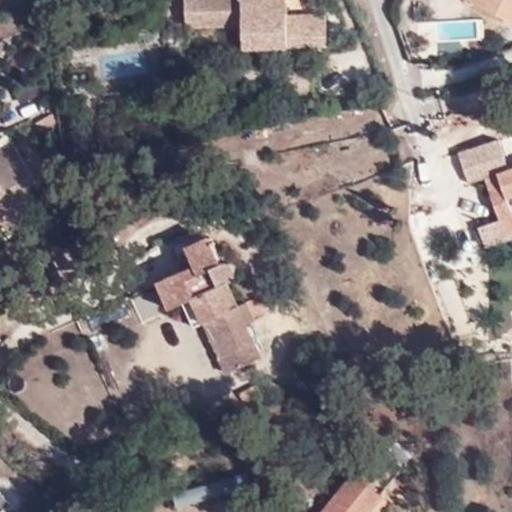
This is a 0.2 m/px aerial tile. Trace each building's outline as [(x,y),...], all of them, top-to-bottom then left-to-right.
[(276,0),(248,0),(175,2),(176,34),(229,33),(230,52),(315,50),(314,19),(277,19),(276,0)] [(487,25),(496,0),(438,0),(433,13),(484,33),(487,25)] [(511,2),(511,0),(496,0),(487,25),(502,29),(511,2)] [(12,141),(0,147),(0,204),(37,182),(12,141)] [(496,144),(459,153),(466,182),(502,173),(496,144)] [(511,232),(511,171),(476,185),(496,239),(511,232)] [(366,232),(372,245),(398,235),(392,221),(366,232)] [(167,331),(205,402),(237,388),(221,356),(212,338),(198,317),(204,306),(202,299),(195,296),(190,297),(175,273),(151,284),(149,279),(142,283),(155,309),(131,321),(144,343),(157,337),(167,331)] [(195,408),(205,402),(167,331),(157,337),(195,408)] [(212,338),(221,356),(229,351),(219,335),(212,338)] [(0,511),(11,511),(5,504),(12,499),(0,485),(0,511)] [(351,511),(359,501),(332,486),(315,511),(351,511)]
